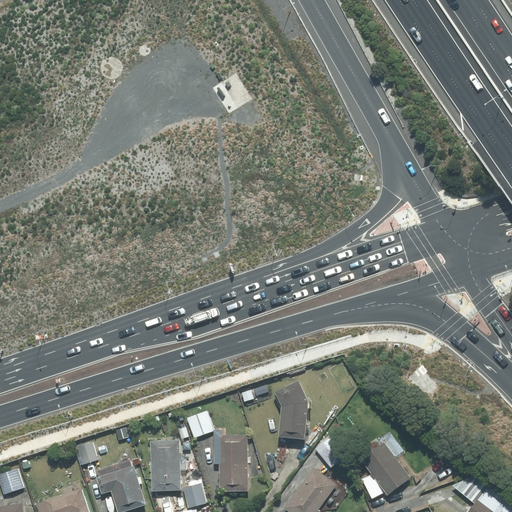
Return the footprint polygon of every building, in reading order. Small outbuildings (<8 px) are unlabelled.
[(305,442),(308,401),(300,383),(276,394),(283,409),(281,440),(305,442)] [(267,384),(242,393),(246,404),(256,401),(255,398),(270,393),(267,384)] [(207,410),(187,418),(195,438),(215,430),(207,410)] [(337,430),(313,449),(330,469),(353,450),(337,430)] [(250,435),(222,435),(222,432),(215,432),(214,465),(222,465),(221,493),(249,493),(250,435)] [(180,440),(151,440),(152,491),(181,491),(180,440)] [(99,460),(94,441),(79,445),(84,464),(99,460)] [(412,478),(382,443),(360,462),(370,475),(361,479),(372,499),(386,492),(390,497),(412,478)] [(19,467),(0,473),(0,483),(3,495),(26,488),(19,467)] [(319,511),(338,483),(313,467),(285,510),(288,511),(319,511)] [(102,495),(111,492),(117,511),(129,511),(145,507),(137,484),(132,468),(98,479),(102,495)] [(511,511),(511,504),(473,476),(453,486),(476,504),(469,511),(511,511)] [(201,481),(184,487),(191,508),(208,503),(201,481)] [(40,511),(91,511),(88,502),(82,487),(37,503),(40,511)]
